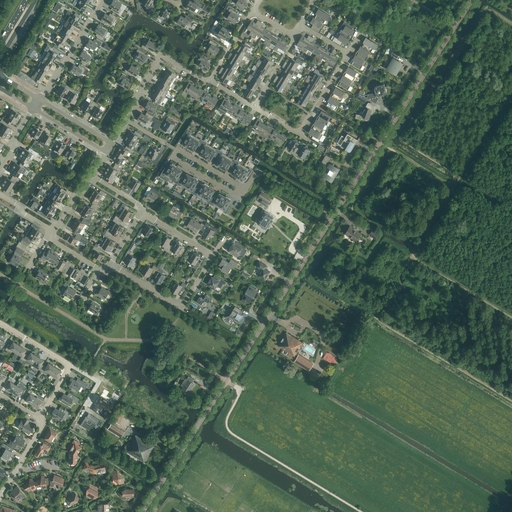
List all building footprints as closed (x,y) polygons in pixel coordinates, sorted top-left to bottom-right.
[(86,8),(85,7),(88,3),(82,0),(79,0),(77,3),(76,3),(74,5),(84,11),(86,8)] [(121,10),(120,9),(120,6),(122,3),(116,0),(112,0),(112,1),(111,1),(110,1),(109,2),(109,3),(109,4),(110,5),(109,6),(113,8),(111,10),(118,15),(121,10)] [(145,9),(150,12),(155,4),(153,3),(154,0),(153,0),(145,0),(146,0),(143,5),(147,7),(145,9)] [(202,5),(195,0),(194,3),(190,1),(189,2),(188,2),(187,2),(187,3),(187,4),(188,5),(186,8),(189,10),(190,9),(194,11),(196,8),(199,10),(202,5)] [(247,4),(247,3),(242,0),(237,0),(238,0),(236,4),(240,6),(239,8),(243,10),(245,7),(246,7),(247,6),(248,6),(248,5),(247,4)] [(169,15),(172,11),(168,9),(168,8),(168,7),(167,6),(166,6),(166,7),(165,7),(164,6),(161,11),(159,10),(155,15),(160,18),(161,17),(164,18),(164,17),(165,18),(168,14),(169,15)] [(239,17),(234,14),(235,11),(230,8),(227,13),(229,15),(227,18),(231,21),(231,22),(234,24),(236,22),(237,22),(238,22),(239,21),(239,19),(239,18),(238,18),(239,17)] [(329,15),(318,9),(316,14),(317,14),(315,18),(314,18),(323,24),(324,24),(326,19),(328,21),(329,21),(331,20),(331,19),(331,17),(329,15)] [(77,16),(68,11),(65,15),(66,15),(64,19),(67,21),(74,25),(77,22),(78,22),(80,18),(77,16)] [(114,22),(117,17),(111,14),(110,16),(105,13),(101,21),(104,23),(105,22),(109,24),(111,21),(114,22)] [(179,19),(177,23),(180,25),(185,28),(185,26),(187,23),(190,24),(193,19),(194,17),(189,14),(187,16),(185,15),(184,17),(181,16),(180,17),(180,16),(179,16),(178,17),(178,18),(178,19),(179,19)] [(315,18),(313,17),(310,22),(313,24),(311,28),(319,33),(325,24),(324,24),(323,24),(314,18),(315,18)] [(64,25),(63,24),(61,27),(71,33),(73,29),(72,29),(74,25),(67,21),(64,25)] [(252,37),(259,25),(251,21),(247,29),(251,31),(249,35),(252,37)] [(345,21),(340,28),(342,29),(339,33),(348,39),(348,38),(350,35),(352,35),(355,31),(352,29),(353,26),(345,21)] [(96,36),(105,42),(107,39),(104,38),(108,32),(101,28),(102,26),(100,25),(98,24),(94,31),(98,34),(96,36)] [(229,34),(229,33),(224,30),(226,27),(220,24),(217,29),(220,31),(218,34),(222,37),(221,38),(225,40),(227,37),(228,37),(229,37),(229,36),(229,35),(229,34)] [(266,30),(259,25),(252,37),(255,38),(257,35),(261,37),(266,30)] [(60,30),(58,29),(55,33),(66,40),(68,36),(69,37),(71,33),(61,27),(60,30)] [(266,40),(263,44),(266,45),(272,35),(270,34),(270,32),(266,30),(261,37),(266,40)] [(332,41),(341,46),(344,42),(347,44),(349,39),(348,38),(348,39),(339,33),(338,32),(332,41)] [(65,44),(64,43),(66,40),(55,33),(53,38),(54,39),(53,42),(62,48),(65,44)] [(276,36),(275,37),(272,35),(266,45),(269,47),(272,44),(276,46),(280,40),(280,38),(276,36)] [(306,40),(307,39),(302,36),(296,46),(301,48),(300,50),(303,52),(309,42),(306,40)] [(364,43),(362,47),(369,52),(371,52),(373,48),(375,49),(377,44),(376,44),(366,37),(363,42),(364,43)] [(94,42),(89,39),(89,40),(88,40),(87,40),(86,40),(85,41),(85,42),(86,43),(86,44),(85,46),(89,48),(89,47),(94,50),(96,46),(98,48),(101,43),(96,39),(94,42)] [(153,51),(154,50),(155,50),(156,50),(157,50),(157,49),(157,48),(157,47),(156,46),(158,44),(154,41),(153,43),(149,40),(147,44),(144,42),(141,47),(147,50),(148,48),(153,51)] [(219,50),(220,49),(215,46),(216,43),(211,40),(208,45),(210,47),(208,50),(212,53),(211,54),(215,56),(217,53),(218,53),(219,53),(220,52),(220,51),(219,50)] [(279,48),(283,51),(283,50),(285,51),(288,47),(286,46),(288,43),(283,40),(282,41),(280,40),(276,46),(273,50),(276,51),(279,48)] [(240,48),(238,51),(244,55),(248,57),(250,54),(246,52),(249,48),(250,49),(252,46),(246,42),(244,45),(241,43),(238,48),(240,48)] [(312,42),(312,43),(309,42),(303,52),(306,53),(308,50),(312,52),(317,45),(312,42)] [(55,58),(56,58),(58,55),(52,51),(54,48),(48,44),(44,50),(45,51),(43,55),(45,57),(53,61),(55,58)] [(321,49),(321,47),(317,45),(312,52),(316,55),(314,58),(317,60),(323,50),(321,49)] [(362,47),(361,46),(358,51),(359,51),(357,55),(357,56),(366,61),(368,56),(367,56),(369,52),(362,47)] [(143,65),(144,62),(145,63),(146,63),(147,62),(147,61),(147,60),(147,59),(146,59),(147,58),(142,55),(144,52),(138,49),(135,54),(138,55),(135,59),(140,61),(139,62),(143,65)] [(87,66),(90,61),(88,59),(90,56),(86,53),(87,52),(83,50),(78,57),(83,60),(82,63),(87,66)] [(238,51),(237,50),(234,55),(235,56),(234,58),(244,64),(246,61),(242,59),(244,55),(238,51)] [(331,55),(331,53),(327,51),(326,52),(323,50),(317,60),(320,62),(322,58),(326,61),(327,61),(330,55),(331,55)] [(392,59),(393,60),(387,69),(390,71),(390,70),(391,71),(396,74),(399,69),(398,68),(400,65),(400,64),(400,63),(400,62),(399,61),(398,61),(397,61),(396,61),(397,57),(392,54),(391,57),(392,59)] [(332,68),(339,58),(334,55),(333,56),(331,55),(330,55),(327,61),(326,61),(324,64),(327,66),(328,65),(332,68)] [(357,55),(355,55),(353,59),(354,60),(351,64),(360,70),(363,65),(364,66),(367,62),(366,61),(357,56),(357,55)] [(210,66),(209,66),(210,65),(205,62),(207,59),(201,56),(198,61),(201,62),(198,66),(203,69),(202,70),(206,72),(208,69),(209,69),(210,69),(210,68),(210,67),(210,66)] [(51,66),(50,65),(53,61),(45,57),(42,61),(41,61),(40,63),(49,69),(51,66)] [(273,62),(265,57),(262,62),(257,59),(255,62),(257,63),(267,69),(269,66),(270,67),(273,62)] [(232,61),(231,60),(228,65),(236,69),(238,65),(242,67),(244,64),(234,58),(232,61)] [(300,70),(297,68),(299,63),(302,65),(304,62),(298,58),(296,61),(292,59),(289,64),(290,64),(289,67),(299,73),(300,70)] [(46,72),(47,73),(49,69),(40,63),(38,66),(39,67),(36,71),(44,76),(46,72)] [(127,67),(124,72),(130,75),(131,73),(136,76),(137,74),(137,75),(138,75),(139,74),(139,73),(139,72),(141,68),(140,68),(141,67),(138,65),(137,66),(136,67),(132,65),(129,63),(127,67)] [(257,63),(255,66),(259,68),(256,72),(264,77),(267,72),(265,71),(267,69),(257,63)] [(74,65),(69,72),(73,74),(74,73),(78,75),(80,72),(83,73),(86,69),(86,68),(80,65),(79,68),(74,65)] [(225,69),(227,70),(225,73),(235,79),(236,77),(237,76),(233,74),(236,69),(228,65),(225,69)] [(293,74),(297,76),(298,73),(299,73),(289,67),(287,70),(286,69),(283,73),(291,78),(293,74)] [(358,73),(348,67),(345,71),(347,72),(344,76),(353,81),(356,77),(357,78),(360,74),(358,73)] [(178,75),(168,69),(166,73),(167,73),(165,77),(172,82),(175,77),(176,78),(178,75)] [(40,84),(43,80),(42,79),(44,76),(36,71),(34,70),(31,74),(32,75),(31,77),(31,78),(36,81),(40,84)] [(24,81),(25,81),(32,85),(33,85),(36,81),(31,78),(31,77),(20,71),(17,75),(17,76),(21,78),(21,79),(24,81)] [(252,75),(250,74),(248,77),(258,83),(260,80),(261,81),(264,77),(256,72),(254,71),(252,75)] [(223,75),(222,75),(219,79),(227,84),(230,80),(233,82),(235,79),(225,73),(223,75)] [(292,84),(288,82),(291,78),(283,73),(279,81),(290,87),(292,84)] [(312,77),(309,75),(307,78),(317,84),(319,81),(320,82),(323,78),(320,76),(315,73),(312,77)] [(132,83),(128,81),(129,81),(129,80),(130,79),(129,79),(128,78),(123,74),(120,79),(122,81),(120,84),(124,87),(123,88),(127,90),(129,87),(130,87),(131,87),(132,86),(132,85),(131,85),(131,84),(132,83)] [(355,82),(353,81),(344,76),(343,75),(340,80),(341,81),(339,85),(348,90),(351,86),(352,86),(355,82)] [(162,81),(161,80),(159,84),(169,90),(171,87),(170,86),(172,82),(165,77),(162,81)] [(258,86),(257,86),(258,83),(248,77),(247,80),(250,82),(248,86),(254,90),(255,91),(258,86)] [(306,80),(305,81),(309,83),(306,88),(314,92),(317,88),(315,87),(317,84),(307,78),(305,77),(304,78),(306,80)] [(290,87),(279,81),(274,88),(282,93),(284,88),(288,90),(290,87)] [(192,85),(193,84),(189,82),(183,92),(186,93),(187,92),(191,95),(196,87),(192,85)] [(57,89),(55,92),(62,97),(64,93),(67,95),(71,88),(62,83),(58,89),(57,89)] [(168,93),(167,92),(169,90),(159,84),(157,87),(158,88),(156,91),(165,97),(168,93)] [(252,93),(254,90),(248,86),(244,84),(242,87),(246,89),(243,94),(251,98),(254,94),(252,93)] [(369,94),(370,98),(384,95),(384,94),(385,94),(385,93),(386,93),(386,92),(386,91),(385,86),(385,85),(384,85),(383,84),(382,84),(381,84),(378,85),(377,85),(375,89),(375,90),(375,93),(369,94)] [(200,89),(200,90),(196,87),(191,95),(196,98),(195,99),(198,100),(204,91),(200,89)] [(344,93),(336,87),(333,92),(334,93),(332,97),(340,102),(343,98),(342,97),(344,93)] [(67,100),(74,104),(77,100),(75,100),(78,96),(74,93),(76,91),(71,88),(67,95),(69,96),(67,100)] [(310,96),(311,97),(314,92),(306,88),(304,92),(300,90),(298,93),(308,99),(310,96)] [(162,101),(163,102),(165,97),(156,91),(154,95),(153,94),(150,98),(160,104),(162,101)] [(207,94),(207,93),(204,91),(198,100),(201,102),(201,101),(206,104),(210,96),(207,94)] [(305,107),(308,102),(307,101),(308,99),(298,93),(297,96),(300,98),(296,104),(301,106),(302,105),(305,107)] [(360,94),(359,94),(357,97),(365,102),(367,99),(362,95),(360,94)] [(218,100),(215,97),(214,98),(210,96),(206,104),(210,106),(209,107),(212,109),(218,100)] [(335,111),(338,106),(339,107),(342,103),(340,102),(332,97),(330,96),(328,100),(329,101),(327,105),(335,111)] [(228,102),(228,101),(225,99),(218,110),(225,114),(227,112),(231,104),(228,102)] [(91,100),(89,102),(86,100),(83,104),(82,104),(80,107),(87,112),(89,108),(92,110),(96,103),(91,100)] [(147,104),(146,104),(145,104),(144,105),(144,106),(145,107),(144,108),(148,110),(147,113),(153,117),(156,112),(154,110),(156,107),(152,104),(153,103),(149,101),(147,104)] [(102,116),(100,115),(104,108),(96,103),(92,110),(94,111),(92,115),(99,119),(102,116)] [(236,105),(235,106),(231,104),(227,112),(231,114),(230,116),(233,117),(239,107),(236,105)] [(356,114),(355,119),(358,119),(359,118),(369,120),(372,106),(366,105),(361,115),(356,114)] [(20,116),(21,114),(16,112),(18,109),(12,106),(10,108),(11,109),(8,113),(19,120),(20,116)] [(242,111),(243,110),(239,107),(233,117),(236,119),(237,118),(241,121),(246,113),(242,111)] [(322,111),(319,115),(320,116),(318,120),(325,125),(326,126),(329,121),(330,122),(333,118),(332,117),(322,111)] [(16,122),(17,123),(19,120),(8,113),(7,112),(4,117),(3,117),(1,119),(9,124),(10,121),(15,124),(16,122)] [(148,120),(150,122),(153,117),(147,113),(145,115),(141,113),(137,120),(141,122),(142,121),(146,124),(148,120)] [(248,126),(254,116),(250,114),(249,115),(246,113),(241,121),(245,123),(245,124),(248,126)] [(177,123),(168,117),(161,128),(165,130),(165,131),(165,132),(166,132),(167,133),(168,132),(170,133),(169,133),(174,136),(176,132),(172,129),(175,125),(177,123)] [(12,129),(7,126),(9,124),(1,119),(0,121),(1,123),(0,124),(0,128),(1,129),(10,134),(12,131),(11,131),(12,129)] [(261,122),(262,121),(258,119),(252,129),(255,130),(254,132),(258,135),(265,124),(261,122)] [(318,120),(316,119),(314,124),(315,125),(313,129),(312,129),(321,134),(324,130),(323,129),(325,125),(318,120)] [(269,125),(268,127),(265,124),(258,135),(263,137),(261,141),(264,142),(267,137),(272,128),(269,125)] [(35,137),(37,139),(43,131),(40,129),(39,130),(34,127),(29,134),(32,136),(32,137),(32,138),(33,138),(34,138),(35,137)] [(275,131),(276,130),(272,128),(267,137),(269,139),(270,138),(274,141),(279,133),(275,131)] [(313,129),(311,128),(308,132),(313,135),(313,136),(319,140),(323,135),(321,134),(312,129),(313,129)] [(7,137),(8,137),(10,134),(1,129),(0,130),(0,137),(1,136),(6,139),(7,137)] [(138,130),(135,134),(130,131),(130,132),(129,132),(127,135),(136,140),(138,136),(141,137),(143,133),(138,130)] [(189,148),(189,147),(195,137),(190,133),(187,131),(183,137),(186,139),(183,144),(184,145),(183,146),(186,147),(187,146),(189,148)] [(45,132),(40,141),(39,143),(47,148),(52,138),(47,135),(48,134),(45,132)] [(287,136),(283,134),(283,135),(279,133),(274,141),(279,143),(278,144),(281,146),(285,140),(287,136)] [(354,143),(355,144),(358,140),(348,133),(345,137),(342,135),(337,143),(346,148),(345,148),(350,151),(354,143)] [(138,142),(136,140),(127,135),(125,138),(126,139),(125,140),(129,143),(128,146),(133,149),(138,142)] [(194,151),(197,145),(200,147),(204,141),(201,139),(200,140),(195,137),(189,147),(194,151)] [(295,155),(298,150),(295,148),(298,143),(297,142),(297,141),(297,140),(296,139),(295,139),(294,140),(294,141),(291,139),(289,143),(290,143),(288,148),(291,150),(290,152),(295,155)] [(63,144),(58,141),(52,150),(55,152),(54,153),(59,156),(66,145),(63,143),(63,144)] [(204,157),(205,157),(211,146),(206,143),(207,142),(204,141),(200,147),(203,149),(200,154),(204,157)] [(72,148),(69,146),(63,156),(65,158),(65,159),(68,160),(71,162),(73,158),(76,152),(71,149),(72,148)] [(126,148),(122,146),(121,147),(120,147),(117,152),(123,157),(125,154),(127,155),(129,152),(131,153),(133,149),(128,146),(126,148)] [(210,161),(213,155),(216,157),(220,150),(217,149),(216,149),(211,146),(205,157),(207,158),(206,159),(209,161),(209,160),(210,161)] [(308,155),(311,151),(307,149),(308,148),(307,147),(306,146),(305,147),(303,146),(300,151),(298,150),(295,155),(300,158),(301,156),(305,158),(307,154),(308,155)] [(160,152),(160,151),(158,149),(157,150),(152,147),(147,155),(152,158),(151,161),(151,163),(154,165),(156,164),(163,154),(160,152)] [(30,149),(29,151),(24,148),(23,150),(21,153),(31,159),(34,155),(36,156),(38,153),(33,150),(30,149)] [(221,167),(228,156),(222,153),(223,152),(220,150),(216,157),(219,159),(216,164),(216,165),(218,167),(219,166),(221,167)] [(124,160),(122,159),(123,157),(117,152),(113,158),(114,159),(113,160),(118,163),(116,166),(121,169),(124,165),(122,163),(124,160)] [(19,156),(18,158),(23,161),(22,163),(27,167),(31,159),(21,153),(19,156)] [(340,169),(336,167),(335,168),(332,166),(333,165),(333,164),(329,163),(329,164),(328,163),(331,158),(326,155),(322,161),(328,165),(323,173),(326,175),(325,177),(332,181),(340,169)] [(227,170),(230,165),(232,167),(236,160),(233,158),(233,159),(228,156),(221,167),(227,170)] [(232,173),(237,177),(244,166),(239,163),(239,162),(236,160),(232,167),(235,168),(232,173)] [(14,164),(12,167),(20,173),(23,174),(26,169),(25,169),(27,167),(22,163),(20,166),(15,163),(14,165),(14,164)] [(164,176),(165,175),(170,179),(177,168),(174,166),(175,165),(172,164),(172,165),(171,164),(168,170),(165,168),(161,174),(164,176)] [(115,175),(117,176),(121,169),(116,166),(114,168),(110,165),(109,167),(108,167),(106,170),(115,175)] [(243,180),(246,175),(249,177),(253,170),(250,168),(249,169),(244,166),(237,177),(239,178),(239,179),(241,181),(242,180),(243,180)] [(10,171),(10,172),(14,175),(13,178),(18,181),(20,179),(17,177),(20,173),(12,167),(10,171)] [(175,182),(174,182),(177,184),(181,178),(179,176),(182,171),(177,168),(170,179),(175,182)] [(107,180),(113,184),(117,176),(115,175),(106,170),(104,173),(105,173),(104,175),(109,178),(107,180)] [(180,186),(181,185),(186,188),(193,177),(192,177),(187,174),(184,179),(181,178),(177,184),(180,186)] [(191,191),(191,192),(194,194),(198,188),(195,186),(198,181),(197,180),(198,179),(195,177),(195,178),(193,177),(186,188),(191,191)] [(11,180),(6,178),(5,179),(3,182),(11,187),(14,182),(17,184),(18,181),(13,178),(11,180)] [(136,192),(141,183),(133,178),(129,186),(134,189),(133,190),(136,192)] [(1,185),(2,186),(1,187),(5,190),(4,193),(9,196),(11,193),(9,192),(11,187),(3,182),(1,185)] [(197,196),(197,195),(203,198),(209,187),(207,186),(208,185),(205,183),(204,184),(200,189),(198,188),(194,194),(197,196)] [(65,195),(64,195),(65,193),(61,190),(62,188),(57,184),(55,187),(57,189),(55,193),(63,198),(65,195)] [(210,204),(214,197),(211,196),(214,191),(209,187),(203,198),(208,201),(207,202),(210,204)] [(159,192),(152,188),(150,191),(147,196),(145,195),(144,198),(153,203),(156,198),(157,199),(159,196),(157,195),(159,192)] [(103,201),(107,194),(102,191),(101,193),(94,189),(91,194),(100,199),(103,201)] [(55,200),(60,203),(61,201),(61,202),(63,198),(55,193),(52,192),(48,199),(53,202),(55,200)] [(89,199),(95,203),(93,205),(98,208),(101,204),(99,202),(100,199),(91,194),(89,199)] [(214,197),(210,204),(213,206),(213,205),(218,208),(225,197),(220,194),(217,199),(214,197)] [(261,197),(259,196),(257,199),(259,201),(268,207),(270,202),(262,197),(261,197)] [(230,200),(231,199),(228,197),(227,198),(225,197),(218,208),(224,211),(223,212),(226,214),(230,207),(227,206),(231,200),(230,200)] [(56,208),(52,205),(53,202),(48,199),(43,206),(54,213),(56,210),(56,209),(56,208)] [(120,208),(123,210),(122,212),(130,218),(133,213),(127,209),(129,207),(123,203),(120,208)] [(92,208),(85,204),(83,209),(93,215),(94,213),(96,213),(98,208),(93,205),(92,208)] [(52,216),(54,213),(43,206),(40,212),(39,214),(46,218),(47,215),(51,217),(52,216)] [(180,217),(183,219),(186,213),(183,212),(182,213),(173,207),(168,215),(178,220),(180,217)] [(80,213),(86,217),(84,220),(90,223),(92,220),(91,218),(93,215),(83,209),(80,213)] [(261,226),(265,228),(266,228),(268,226),(269,226),(268,226),(269,227),(269,226),(273,220),(273,221),(273,220),(272,219),(273,217),(274,217),(273,216),(266,212),(265,211),(265,212),(263,215),(261,214),(258,219),(260,220),(258,223),(262,226),(261,226)] [(120,215),(117,214),(114,218),(120,221),(121,219),(127,222),(130,218),(122,212),(120,215)] [(113,221),(116,222),(113,227),(121,232),(124,228),(118,224),(120,221),(114,218),(113,221)] [(83,222),(77,219),(74,223),(82,229),(85,224),(88,226),(90,223),(84,220),(83,222)] [(197,232),(199,228),(201,230),(202,229),(205,225),(202,223),(201,224),(192,219),(187,226),(197,232)] [(71,228),(77,232),(76,234),(78,236),(81,238),(82,235),(80,233),(82,229),(74,223),(71,228)] [(218,230),(206,223),(205,225),(202,229),(205,230),(202,235),(208,239),(212,233),(215,235),(218,230)] [(39,227),(33,224),(29,231),(39,237),(41,234),(42,232),(37,230),(39,227)] [(142,233),(149,237),(154,229),(147,225),(144,230),(142,228),(138,234),(141,236),(142,233)] [(112,233),(119,237),(121,232),(113,227),(111,226),(110,229),(108,229),(107,231),(105,230),(104,232),(111,236),(112,233)] [(361,233),(349,226),(344,234),(356,241),(361,233)] [(37,240),(38,241),(39,237),(29,231),(24,238),(30,242),(31,239),(36,242),(37,240)] [(378,235),(372,231),(369,235),(376,239),(378,235)] [(116,242),(109,238),(111,236),(104,232),(102,235),(104,236),(104,239),(102,241),(113,247),(116,242)] [(76,238),(70,235),(67,239),(76,245),(79,240),(86,245),(88,242),(81,238),(78,236),(76,238)] [(165,246),(163,249),(167,252),(171,246),(168,244),(171,239),(164,235),(159,243),(165,246)] [(20,241),(18,244),(29,251),(30,248),(28,246),(30,244),(29,243),(30,242),(24,238),(23,237),(20,241)] [(97,247),(100,249),(102,250),(104,248),(110,252),(113,247),(102,241),(101,244),(98,245),(97,247)] [(173,247),(171,246),(167,252),(171,254),(173,251),(181,256),(184,251),(184,250),(185,249),(183,247),(176,242),(173,247)] [(238,258),(241,254),(239,253),(240,251),(241,252),(243,248),(233,242),(231,246),(229,250),(235,254),(234,256),(238,258)] [(23,255),(24,254),(25,252),(27,253),(29,251),(18,244),(16,247),(16,248),(14,252),(21,256),(22,254),(23,255)] [(93,249),(96,250),(93,255),(102,260),(105,256),(98,252),(100,249),(97,247),(95,246),(93,249)] [(51,250),(51,251),(49,250),(46,254),(44,253),(40,258),(44,260),(46,260),(48,261),(49,260),(54,252),(51,250)] [(129,250),(125,256),(127,257),(124,262),(132,267),(136,259),(129,254),(131,251),(129,250)] [(57,254),(54,252),(49,260),(48,261),(51,263),(51,265),(52,265),(52,266),(56,268),(57,267),(59,262),(56,260),(59,255),(57,254)] [(200,263),(197,262),(200,257),(193,253),(192,254),(191,253),(189,255),(191,256),(188,261),(194,264),(192,267),(196,269),(200,263)] [(21,262),(22,259),(14,254),(9,262),(16,266),(20,261),(21,262)] [(221,269),(228,273),(232,267),(234,268),(237,263),(231,259),(229,262),(223,259),(219,265),(223,267),(221,269)] [(67,260),(66,262),(63,260),(62,261),(61,260),(59,262),(57,267),(60,270),(63,272),(70,261),(67,260)] [(73,268),(74,267),(72,265),(73,263),(70,261),(63,272),(67,275),(67,274),(71,276),(75,269),(73,268)] [(259,261),(256,266),(258,267),(262,269),(258,276),(265,280),(270,272),(265,269),(266,266),(261,263),(259,261)] [(142,268),(140,270),(142,271),(141,272),(148,277),(151,272),(154,273),(157,267),(154,265),(152,268),(146,264),(144,269),(142,268)] [(156,275),(153,280),(161,284),(166,276),(162,274),(164,271),(160,269),(157,267),(154,273),(156,275)] [(81,268),(80,270),(77,269),(76,270),(75,269),(71,276),(74,278),(74,279),(77,281),(84,270),(81,268)] [(46,281),(49,275),(39,269),(37,272),(38,272),(35,277),(44,283),(45,281),(46,281)] [(88,275),(86,274),(87,272),(84,270),(77,281),(81,283),(81,282),(85,285),(89,278),(87,276),(88,275)] [(227,282),(218,277),(217,279),(212,276),(207,284),(211,286),(210,287),(214,290),(217,286),(221,288),(224,284),(225,285),(227,282)] [(177,294),(180,289),(183,291),(187,285),(183,282),(181,285),(175,282),(173,285),(172,284),(169,289),(177,294)] [(74,294),(75,294),(76,292),(68,286),(63,294),(65,295),(63,299),(68,302),(70,299),(74,294)] [(250,286),(249,289),(248,289),(246,292),(247,293),(246,294),(245,294),(244,295),(244,296),(243,296),(243,297),(243,298),(249,302),(253,296),(254,297),(256,294),(255,293),(257,290),(250,286)] [(108,294),(109,295),(111,292),(101,287),(98,292),(97,291),(96,294),(104,299),(108,294)] [(210,299),(212,297),(207,294),(204,298),(200,296),(196,302),(202,305),(201,306),(202,307),(203,307),(204,307),(206,308),(206,307),(208,306),(208,305),(209,304),(210,303),(212,302),(212,300),(210,299)] [(100,306),(92,301),(90,304),(91,304),(88,310),(97,315),(98,314),(96,313),(100,306)] [(242,308),(234,303),(231,309),(233,310),(230,316),(222,318),(223,318),(223,320),(225,322),(227,323),(229,324),(231,324),(231,325),(231,324),(233,321),(237,323),(242,315),(240,313),(242,308)] [(287,332),(278,346),(289,353),(297,357),(298,354),(299,355),(299,354),(297,352),(300,347),(300,346),(302,342),(287,332)] [(19,345),(17,344),(13,342),(11,346),(8,344),(5,349),(8,351),(9,349),(15,352),(19,346),(19,345)] [(19,346),(15,352),(22,356),(18,361),(21,363),(23,360),(26,355),(24,353),(26,350),(22,347),(23,347),(20,346),(19,346)] [(338,359),(326,352),(323,358),(334,365),(338,359)] [(34,355),(31,353),(28,356),(26,355),(23,360),(21,363),(24,364),(26,362),(32,366),(37,356),(34,354),(34,355)] [(297,358),(294,362),(309,371),(314,363),(299,354),(299,355),(298,354),(297,357),(297,358)] [(38,356),(38,357),(37,356),(32,366),(40,371),(44,365),(41,364),(43,360),(40,358),(38,356)] [(48,363),(46,367),(44,365),(40,371),(46,374),(48,372),(51,374),(55,367),(54,367),(54,366),(52,365),(48,363)] [(58,369),(58,368),(55,367),(51,374),(50,375),(56,379),(53,384),(55,386),(61,376),(59,375),(61,371),(58,369)] [(190,390),(191,390),(192,387),(194,384),(192,383),(194,380),(188,377),(187,379),(186,378),(181,385),(184,387),(182,389),(188,393),(190,390)] [(10,382),(12,379),(9,378),(6,383),(8,385),(6,388),(10,391),(9,391),(12,392),(16,386),(10,382)] [(84,389),(85,387),(86,388),(88,384),(82,381),(80,384),(73,379),(69,386),(77,391),(80,386),(84,389)] [(16,386),(12,392),(13,393),(15,394),(19,396),(21,392),(24,394),(27,389),(18,383),(16,386)] [(31,404),(32,404),(38,395),(29,390),(26,395),(28,397),(26,400),(29,403),(31,404)] [(76,402),(77,402),(79,399),(73,395),(71,398),(64,394),(60,400),(69,406),(71,401),(75,403),(76,402)] [(35,406),(39,408),(41,404),(43,406),(48,398),(45,396),(44,399),(38,395),(32,404),(33,405),(32,405),(35,406)] [(111,403),(99,396),(95,403),(99,405),(97,408),(103,412),(105,409),(106,410),(111,403)] [(67,416),(68,417),(70,413),(64,410),(62,413),(55,408),(51,415),(55,417),(54,418),(58,420),(59,419),(60,420),(63,416),(66,418),(67,416)] [(95,434),(103,422),(89,414),(85,421),(84,420),(81,426),(92,432),(93,433),(95,434)] [(115,416),(112,420),(119,424),(122,419),(115,416)] [(17,427),(24,431),(28,433),(32,426),(27,424),(29,420),(24,417),(22,420),(21,420),(17,427)] [(121,437),(124,432),(111,424),(108,429),(121,437)] [(49,428),(46,433),(47,434),(44,438),(50,442),(54,436),(56,436),(58,433),(53,431),(49,428)] [(25,440),(21,438),(23,435),(17,431),(13,438),(14,438),(12,442),(11,441),(9,445),(14,448),(16,444),(21,447),(25,440)] [(144,462),(154,446),(136,435),(126,451),(144,462)] [(74,440),(73,442),(74,443),(72,447),(71,447),(70,449),(70,450),(69,452),(77,454),(81,447),(77,445),(78,443),(74,440)] [(1,446),(6,448),(0,457),(0,458),(6,462),(5,463),(7,464),(9,465),(11,463),(14,457),(10,454),(13,449),(3,443),(1,446)] [(40,454),(42,452),(48,451),(51,447),(43,443),(41,445),(39,444),(35,450),(36,451),(34,455),(37,458),(41,456),(40,454)] [(77,462),(77,454),(69,452),(69,462),(71,464),(73,462),(75,464),(77,462)] [(93,461),(92,464),(85,462),(83,468),(89,470),(90,473),(94,474),(94,461),(93,461)] [(101,463),(100,463),(100,464),(97,464),(96,461),(94,461),(94,474),(96,474),(97,471),(100,470),(101,474),(106,473),(105,469),(107,466),(106,464),(104,463),(101,463)] [(123,483),(123,478),(118,474),(119,472),(117,471),(114,471),(112,474),(113,480),(112,481),(112,482),(113,480),(117,483),(116,484),(116,485),(117,483),(123,483)] [(50,479),(50,486),(53,486),(54,483),(59,485),(58,488),(60,489),(62,485),(64,479),(61,478),(60,478),(58,477),(58,476),(54,475),(53,479),(50,479)] [(35,487),(36,487),(41,486),(42,488),(46,486),(45,483),(48,482),(48,478),(45,479),(44,476),(41,476),(41,480),(39,480),(34,482),(35,487)] [(23,486),(25,489),(31,487),(32,490),(36,487),(35,487),(34,482),(32,478),(29,479),(29,482),(28,483),(27,482),(23,486)] [(97,496),(97,492),(96,491),(98,488),(89,484),(87,486),(88,488),(87,489),(86,489),(86,490),(86,496),(88,497),(90,496),(94,498),(97,496)] [(23,498),(26,496),(17,486),(15,488),(15,489),(13,490),(12,490),(9,494),(14,500),(15,499),(16,500),(20,498),(19,497),(20,497),(23,498)] [(130,496),(131,498),(133,496),(133,491),(133,489),(130,489),(129,490),(127,490),(126,489),(118,492),(119,495),(122,493),(121,497),(124,500),(125,499),(127,497),(130,496)] [(78,499),(76,494),(73,493),(72,495),(65,499),(67,504),(68,507),(71,506),(71,505),(77,502),(78,499)] [(102,503),(98,505),(98,511),(109,511),(109,506),(110,504),(111,504),(112,503),(111,501),(107,503),(105,503),(105,504),(102,504),(102,503)]
